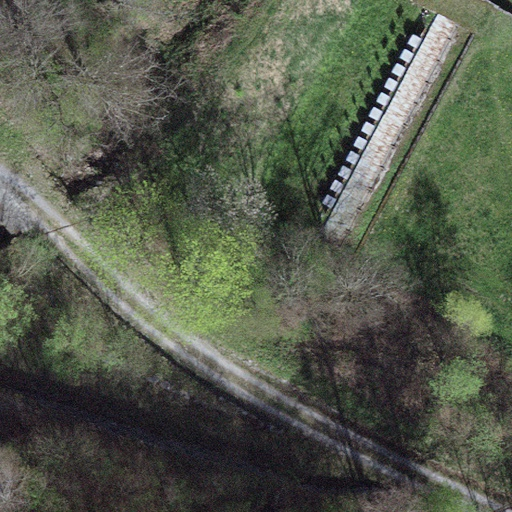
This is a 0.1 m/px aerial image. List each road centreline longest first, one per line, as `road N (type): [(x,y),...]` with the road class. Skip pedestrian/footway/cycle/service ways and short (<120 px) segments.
road 1 (track): [(485,511),(365,453),(146,317),(0,178)]
road 2 (track): [(0,356),(260,456),(304,465),(365,453)]
